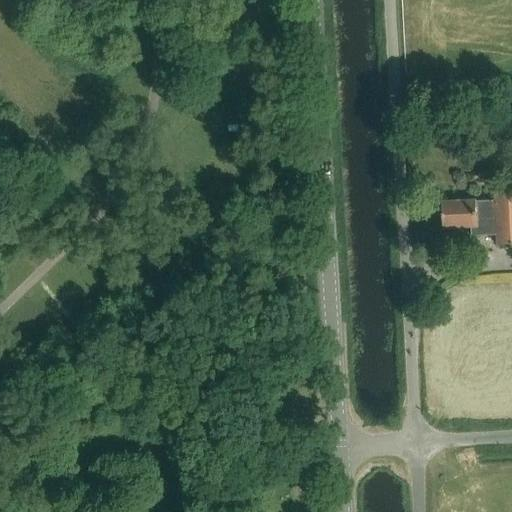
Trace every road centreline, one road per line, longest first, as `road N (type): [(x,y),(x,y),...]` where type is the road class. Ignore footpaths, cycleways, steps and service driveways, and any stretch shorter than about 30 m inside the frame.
road 1 (tertiary): [(339,445),(313,0)]
road 2 (unclassified): [(415,444),(388,0)]
